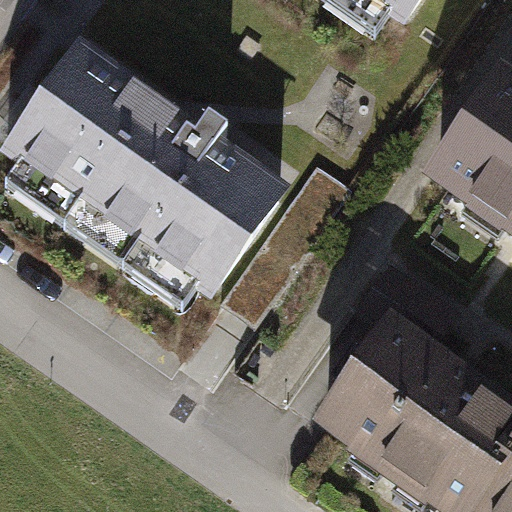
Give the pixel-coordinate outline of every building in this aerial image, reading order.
[(400,37),(424,0),(320,0),(371,36),(384,26),(400,37)] [(197,305),(210,314),(288,198),(232,161),(221,178),(192,157),(121,108),(133,90),(74,51),(0,160),(0,164),(15,174),(2,193),(185,320),(197,305)] [(423,185),(511,248),(511,79),(502,73),(423,185)] [(198,138),(133,90),(121,108),(192,157),(221,178),(232,161),(216,150),(198,138)] [(224,137),(206,124),(198,138),(216,150),(224,137)] [(321,173),(224,308),(256,331),(353,195),(321,173)] [(358,321),(380,335),(389,322),(436,356),(462,316),(391,270),(358,321)] [(422,511),(483,511),(508,478),(492,467),(511,438),(511,406),(464,374),(436,356),(389,322),(380,335),(311,433),(422,511)] [(511,511),(511,438),(492,467),(508,478),(483,511),(511,511)]
